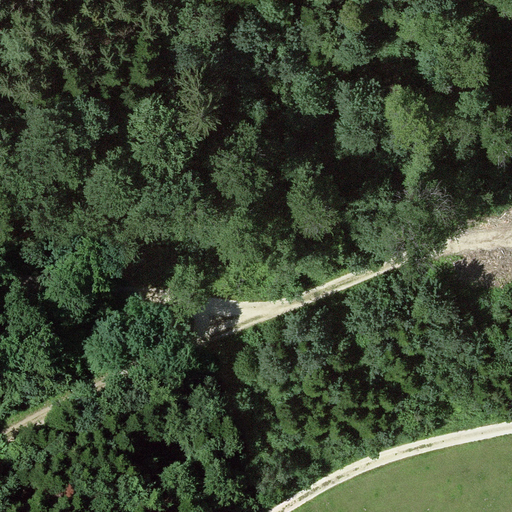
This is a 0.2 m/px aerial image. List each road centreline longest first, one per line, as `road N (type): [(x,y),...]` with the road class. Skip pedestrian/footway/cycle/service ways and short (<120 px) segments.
road 1 (track): [(511,237),(359,270),(0,437)]
road 2 (track): [(275,310),(0,275)]
road 3 (track): [(511,425),(362,462),(270,511)]
